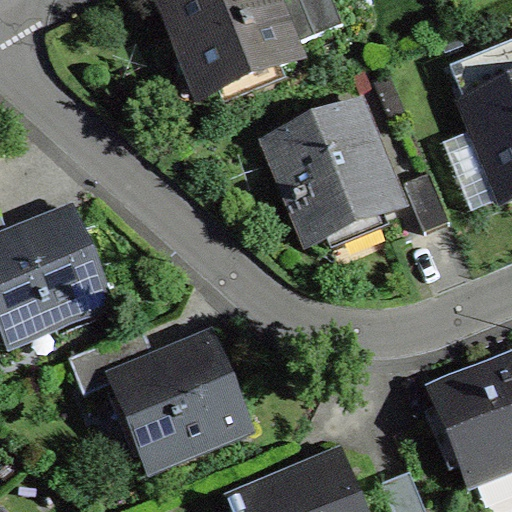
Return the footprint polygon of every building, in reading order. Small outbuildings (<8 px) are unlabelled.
[(267,0),(165,0),(164,1),(205,100),(294,64),(288,50),(267,0)] [(299,0),(267,0),(288,50),(316,38),(299,0)] [(299,0),(316,38),(344,26),(332,0),(299,0)] [(511,86),(464,106),(505,204),(511,200),(511,86)] [(357,108),(268,145),(310,246),(400,209),(357,108)] [(430,176),(404,186),(424,236),(450,226),(430,176)] [(0,217),(0,246),(10,242),(0,217)] [(0,246),(0,321),(10,346),(108,305),(71,217),(10,242),(0,246)] [(70,362),(85,398),(115,385),(113,381),(157,363),(143,331),(70,362)] [(115,385),(149,471),(248,432),(212,342),(157,363),(113,381),(115,385)] [(511,363),(433,395),(469,485),(511,467),(511,363)] [(360,511),(339,460),(231,504),(234,511),(360,511)] [(425,511),(410,474),(381,486),(392,511),(425,511)]
